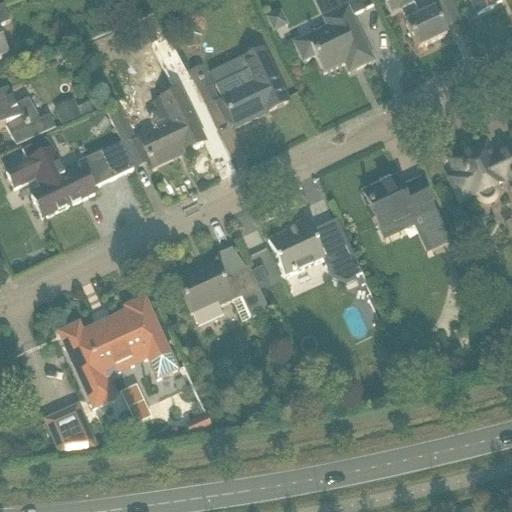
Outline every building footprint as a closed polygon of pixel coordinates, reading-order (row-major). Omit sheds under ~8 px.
[(364,12),(358,0),(333,0),(340,13),(330,18),(334,25),(293,45),(302,65),(315,59),(323,76),(352,63),(356,72),(373,63),(352,18),(364,12)] [(446,37),(437,19),(433,12),(419,19),(409,0),(394,0),(384,5),(390,18),(400,13),(406,25),(405,26),(408,33),(417,51),(446,37)] [(496,0),(468,0),(477,17),(493,9),(493,8),(501,4),(501,3),(498,4),(496,0)] [(0,60),(6,58),(0,44),(0,27),(10,24),(3,7),(0,8),(0,60)] [(166,39),(150,46),(171,89),(189,81),(166,39)] [(247,72),(215,88),(221,100),(221,101),(231,123),(235,130),(258,119),(255,113),(265,108),(267,114),(287,104),(279,87),(262,52),(259,54),(242,62),(247,72)] [(190,74),(206,108),(217,102),(201,69),(190,74)] [(204,144),(196,126),(179,92),(161,101),(166,110),(148,119),(154,132),(138,140),(153,171),(175,160),(172,153),(181,148),(184,154),(204,144)] [(12,108),(11,106),(5,94),(0,96),(0,130),(4,128),(16,148),(55,130),(49,117),(38,122),(26,100),(12,108)] [(73,101),(54,110),(61,124),(80,115),(73,101)] [(107,114),(123,148),(134,143),(118,108),(107,114)] [(135,171),(120,144),(78,164),(83,174),(65,182),(45,141),(29,149),(34,160),(26,163),(26,162),(3,173),(11,189),(33,179),(40,194),(29,199),(40,223),(94,197),(91,192),(135,171)] [(511,152),(491,162),(484,147),(450,163),(457,178),(450,182),(460,202),(467,199),(467,200),(475,196),(477,199),(478,201),(480,203),(483,204),(485,204),(488,204),(490,203),(492,201),(494,199),(495,196),(495,193),(494,191),(493,188),(501,184),(501,183),(505,181),(511,196),(511,152)] [(438,222),(433,212),(434,212),(428,200),(419,182),(406,188),(407,190),(401,193),(395,180),(362,195),(379,231),(402,220),(404,226),(419,219),(424,229),(421,230),(432,252),(449,244),(438,222)] [(346,287),(362,279),(336,222),(311,234),(305,221),(292,227),(294,231),(267,244),(284,280),(323,262),(331,281),(346,287)] [(250,322),(268,314),(248,269),(222,281),(214,263),(200,270),(201,273),(175,285),(196,331),(222,319),(219,311),(240,301),(250,322)] [(465,264),(454,269),(461,283),(472,278),(465,264)] [(264,278),(255,282),(259,291),(268,287),(264,278)] [(177,373),(152,321),(144,302),(124,312),(128,320),(84,340),(78,326),(58,336),(93,412),(111,404),(113,402),(101,376),(145,356),(157,382),(177,373)] [(76,409),(45,424),(59,456),(96,452),(76,409)]
